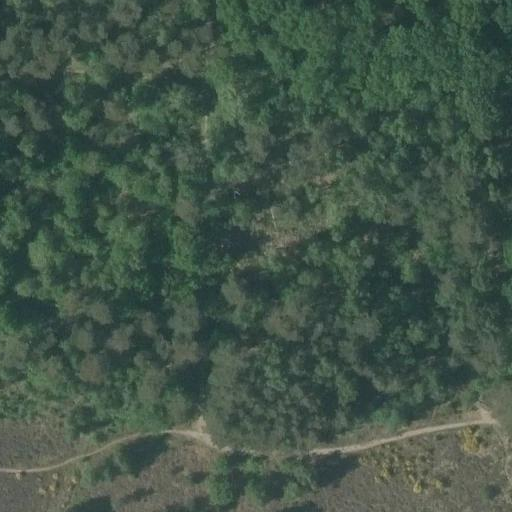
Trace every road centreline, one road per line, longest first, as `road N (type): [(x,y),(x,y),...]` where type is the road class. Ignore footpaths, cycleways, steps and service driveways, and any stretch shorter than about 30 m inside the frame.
road 1 (track): [(205,75),(203,432),(223,447),(248,451),(358,449),(511,418)]
road 2 (track): [(0,73),(205,75)]
